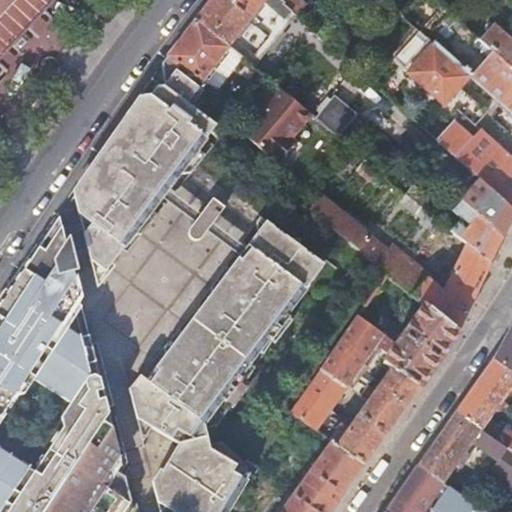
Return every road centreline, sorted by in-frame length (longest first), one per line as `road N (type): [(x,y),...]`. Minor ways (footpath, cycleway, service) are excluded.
road 1 (tertiary): [(168,0),(0,225)]
road 2 (residential): [(511,294),(356,511)]
